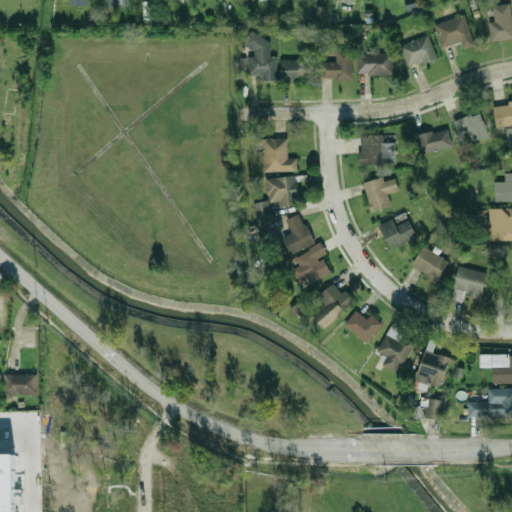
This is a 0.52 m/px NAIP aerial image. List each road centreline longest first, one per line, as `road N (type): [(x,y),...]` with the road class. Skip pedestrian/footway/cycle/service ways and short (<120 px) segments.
road 1 (tertiary): [(354,448),(273,444),(193,413),(138,376),(0,256)]
road 2 (residential): [(328,113),(335,204),(363,262),(430,319),(511,333)]
road 3 (residential): [(242,113),(387,110),(511,70)]
